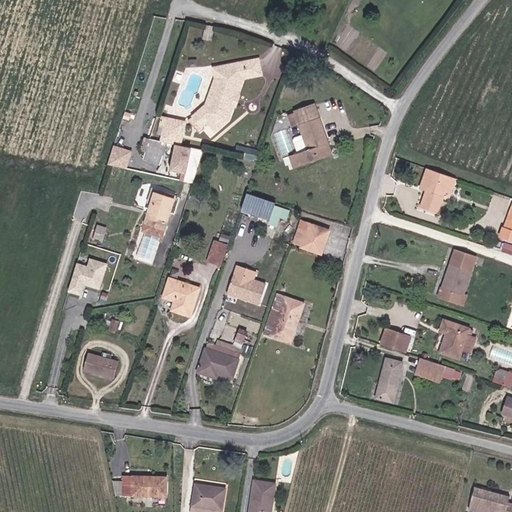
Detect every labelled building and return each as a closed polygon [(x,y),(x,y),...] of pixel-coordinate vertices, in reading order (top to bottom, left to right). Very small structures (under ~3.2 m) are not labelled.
[(259,59),(218,68),(220,80),(217,90),(219,92),(217,99),(214,100),(210,110),(197,121),(203,128),(209,123),(216,132),(229,122),(231,115),(233,108),(234,103),(231,102),(232,98),(235,99),(238,96),(238,95),(243,79),(262,75),(259,59)] [(220,80),(218,68),(214,69),(216,78),(207,107),(194,117),(197,121),(210,110),(214,100),(217,99),(219,92),(217,90),(220,80)] [(234,103),(233,108),(236,107),(240,97),(238,96),(235,99),(232,98),(231,102),(234,103)] [(297,153),(290,156),(293,164),(295,169),(330,156),(326,143),(328,142),(314,103),(293,111),(294,112),(298,125),(302,135),(307,150),(297,153)] [(294,112),(287,115),(292,127),(298,125),(294,112)] [(183,122),(162,117),(161,125),(166,126),(182,129),(183,122)] [(182,129),(166,126),(162,141),(177,145),(178,145),(182,129)] [(290,151),(291,133),(274,132),(273,151),(290,151)] [(302,135),(292,139),(297,153),(307,150),(302,135)] [(165,150),(163,155),(173,158),(177,145),(162,141),(151,139),(149,145),(165,150)] [(181,178),(194,182),(204,149),(180,141),(172,168),(183,171),(181,178)] [(115,143),(110,163),(129,168),(135,148),(115,143)] [(165,150),(149,145),(144,160),(160,165),(163,155),(165,150)] [(293,164),(290,156),(283,158),(286,166),(293,164)] [(455,178),(427,169),(420,189),(429,192),(427,195),(425,194),(420,208),(437,213),(444,195),(449,197),(455,178)] [(270,223),(279,225),(282,217),(288,219),(292,206),(249,191),(243,209),(272,219),(270,223)] [(176,196),(163,192),(162,195),(153,192),(150,202),(155,204),(152,213),(150,212),(146,223),(166,229),(176,196)] [(304,242),(303,246),(321,253),(329,232),(301,222),(296,239),(304,242)] [(104,240),(108,226),(99,223),(94,237),(104,240)] [(166,229),(146,223),(143,230),(163,236),(166,229)] [(511,240),(511,230),(504,228),(502,227),(499,236),(511,240)] [(208,260),(221,264),(227,242),(214,238),(208,260)] [(476,256),(455,249),(439,297),(464,305),(467,296),(463,295),(476,256)] [(83,294),(87,284),(101,288),(110,262),(91,256),(89,263),(78,260),(69,290),(83,294)] [(237,265),(227,293),(259,304),(266,284),(253,280),(256,271),(237,265)] [(163,297),(174,301),(171,311),(191,317),(200,289),(169,278),(163,297)] [(265,333),(272,336),(286,298),(279,296),(265,333)] [(286,298),(272,336),(290,342),(304,304),(286,297),(286,298)] [(109,331),(115,333),(119,320),(113,318),(109,331)] [(440,331),(447,333),(440,352),(459,358),(469,329),(444,320),(440,331)] [(384,329),(379,344),(403,352),(408,337),(384,329)] [(207,349),(238,359),(240,353),(209,343),(207,349)] [(198,373),(214,378),(216,373),(219,374),(233,379),(240,360),(238,359),(207,349),(206,348),(198,373)] [(509,360),(510,350),(495,348),(493,358),(509,360)] [(85,370),(115,378),(119,361),(89,353),(85,370)] [(376,398),(392,402),(402,362),(386,358),(376,398)] [(454,369),(420,358),(415,374),(439,382),(441,375),(451,379),(454,369)] [(493,380),(511,386),(511,381),(511,370),(497,366),(493,380)] [(511,417),(511,398),(508,397),(502,414),(511,417)] [(166,496),(167,477),(124,476),(123,495),(166,496)] [(254,481),(249,511),(270,511),(275,484),(254,481)] [(196,484),(193,505),(221,510),(225,489),(196,484)] [(473,508),(485,511),(511,511),(511,501),(508,501),(510,494),(474,485),(468,507),(473,508)]
